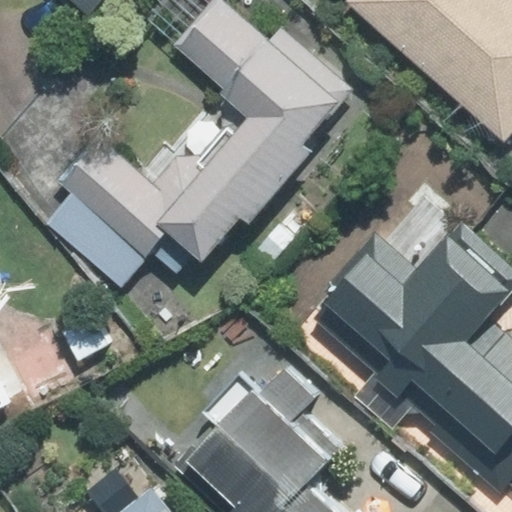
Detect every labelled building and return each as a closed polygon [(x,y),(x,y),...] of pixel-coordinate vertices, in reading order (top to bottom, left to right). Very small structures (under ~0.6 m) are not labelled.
[(316,133),(359,83),(286,19),(277,30),(242,0),(216,0),(183,38),(234,83),(153,175),(110,137),(40,217),(121,287),(154,249),(192,281),(254,210),(264,219),(329,144),(316,133)] [(111,0),(88,0),(102,11),(111,0)] [(511,0),(352,0),(511,134),(511,0)] [(436,270),(392,232),(322,315),(386,371),(366,394),(418,439),(434,420),(511,487),(511,358),(485,335),(511,303),(511,258),(474,226),(436,270)] [(0,339),(0,412),(30,397),(0,339)] [(328,396),(290,357),(189,456),(243,511),(369,511),(334,476),(355,456),(312,412),(328,396)] [(186,511),(162,483),(128,511),(186,511)]
